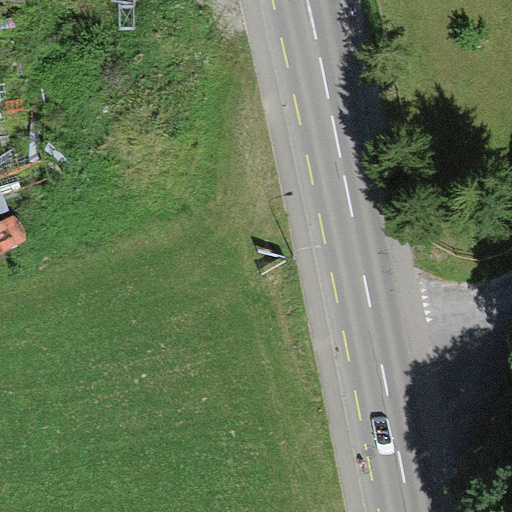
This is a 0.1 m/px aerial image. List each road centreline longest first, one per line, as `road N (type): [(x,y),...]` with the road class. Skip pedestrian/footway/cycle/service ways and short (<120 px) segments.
road 1 (primary): [(308,0),(411,511)]
road 2 (track): [(384,379),(462,338),(511,289)]
